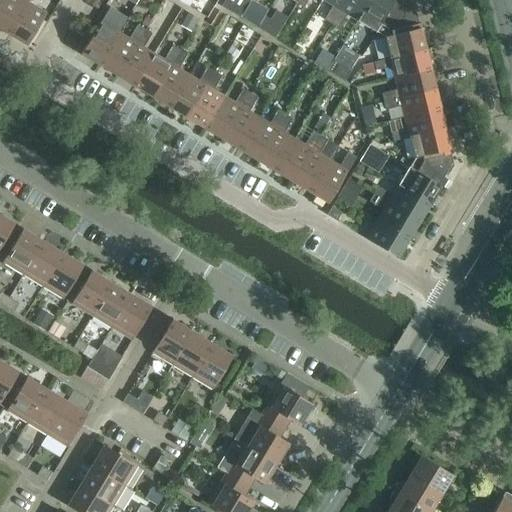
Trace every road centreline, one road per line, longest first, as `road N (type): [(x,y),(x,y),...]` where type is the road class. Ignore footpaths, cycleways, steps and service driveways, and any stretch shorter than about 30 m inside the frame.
road 1 (residential): [(414,280),(304,215),(260,216),(32,74),(81,0)]
road 2 (residential): [(414,280),(492,150),(459,0)]
road 3 (residential): [(397,391),(188,269)]
road 4 (residential): [(188,269),(0,153)]
road 5 (residential): [(109,405),(188,269)]
road 6 (residential): [(511,461),(397,391)]
road 7 (residential): [(43,511),(109,405)]
road 8 (residential): [(366,447),(329,439),(284,511)]
